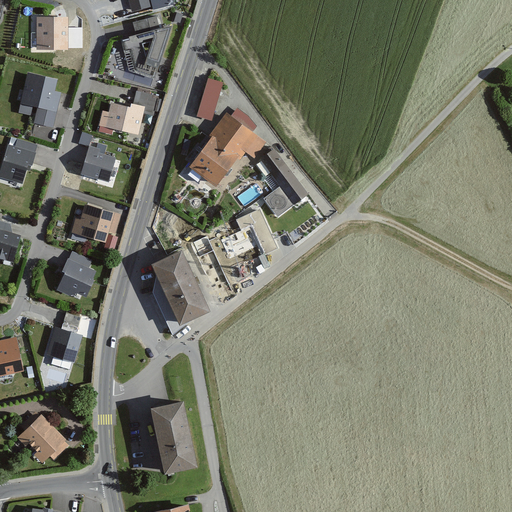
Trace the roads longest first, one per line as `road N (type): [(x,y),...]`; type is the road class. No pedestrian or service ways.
road 1 (residential): [(189,337),(345,215),(511,49)]
road 2 (tertiary): [(103,395),(113,312),(209,0)]
road 3 (residential): [(0,320),(22,297),(92,58),(95,24),(80,0)]
road 4 (unknown): [(336,222),(221,69),(193,51)]
road 5 (track): [(345,215),(388,221),(511,286)]
road 6 (residential): [(189,337),(221,511)]
